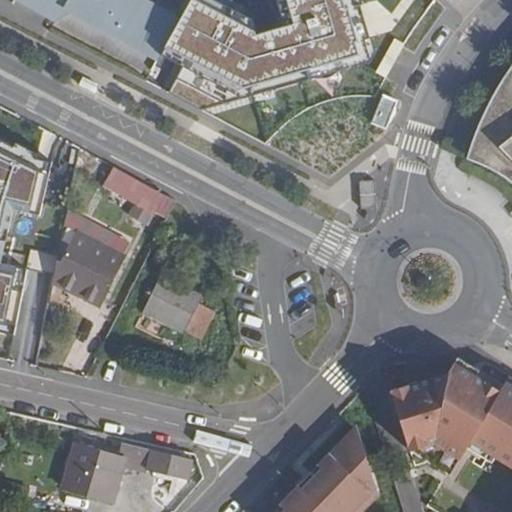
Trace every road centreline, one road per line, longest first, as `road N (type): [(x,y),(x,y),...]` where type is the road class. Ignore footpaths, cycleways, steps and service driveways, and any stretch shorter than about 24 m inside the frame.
road 1 (tertiary): [(369,266),(0,72)]
road 2 (tertiary): [(0,384),(231,437),(262,458)]
road 3 (secondary): [(504,0),(445,72),(422,120),(407,190),(415,220)]
road 4 (residential): [(363,354),(414,511)]
road 5 (secondary): [(482,314),(492,274),(474,237),(456,224),(415,220)]
road 6 (tertiary): [(262,458),(363,354)]
